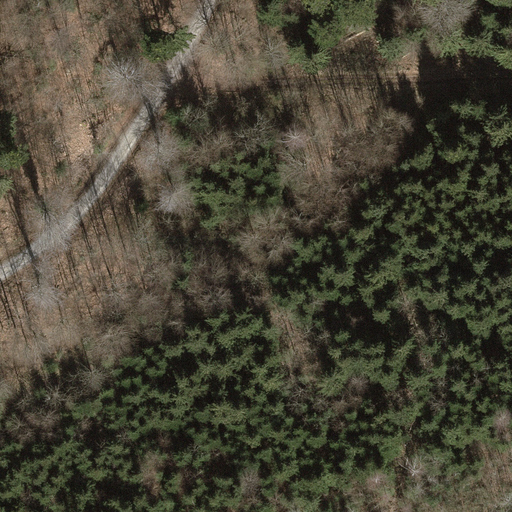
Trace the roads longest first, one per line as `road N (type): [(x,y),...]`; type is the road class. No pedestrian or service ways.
road 1 (track): [(0,272),(49,241),(99,188),(171,79),(210,0)]
road 2 (track): [(171,79),(240,84),(511,74)]
